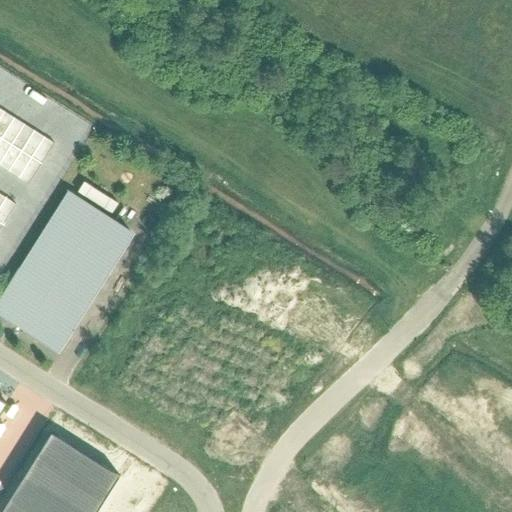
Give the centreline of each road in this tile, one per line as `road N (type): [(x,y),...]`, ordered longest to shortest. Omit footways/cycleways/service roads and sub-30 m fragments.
road 1 (unclassified): [(252,511),(286,447),(456,276),(511,187)]
road 2 (unclassified): [(210,511),(182,474),(0,357)]
